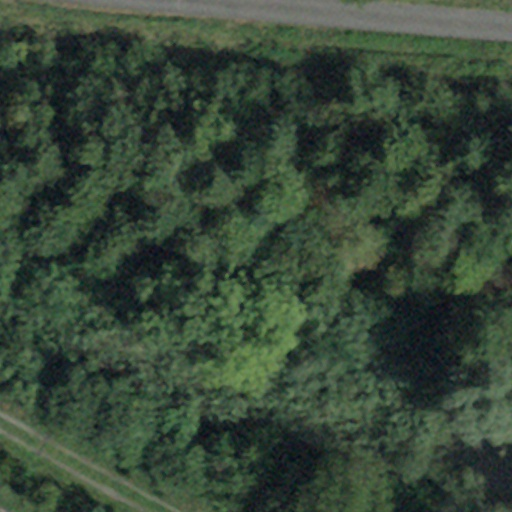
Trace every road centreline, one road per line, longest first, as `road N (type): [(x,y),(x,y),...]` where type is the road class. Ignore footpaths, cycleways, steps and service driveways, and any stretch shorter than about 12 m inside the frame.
road 1 (unclassified): [(205,0),(511,34)]
road 2 (track): [(0,425),(153,511)]
